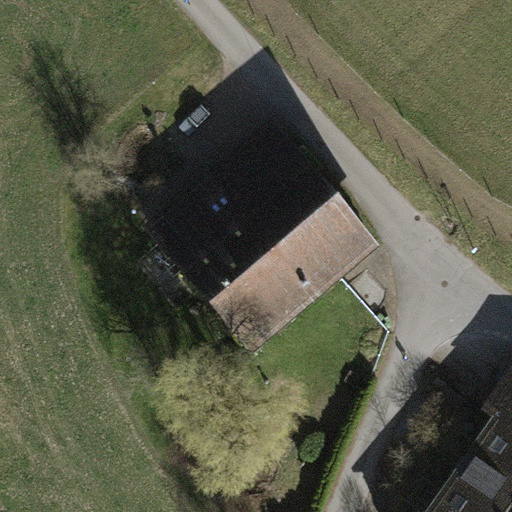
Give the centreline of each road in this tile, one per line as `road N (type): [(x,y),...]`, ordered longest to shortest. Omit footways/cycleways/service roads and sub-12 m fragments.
road 1 (residential): [(457,272),(193,0)]
road 2 (unknown): [(511,233),(415,153),(260,0)]
road 3 (residential): [(457,272),(395,383),(343,511)]
